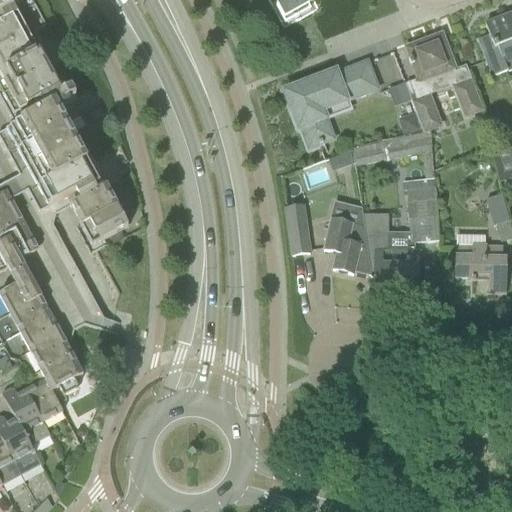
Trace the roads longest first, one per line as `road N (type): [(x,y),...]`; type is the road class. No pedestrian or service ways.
road 1 (secondary): [(226,419),(239,278),(231,186),(211,113),(150,0)]
road 2 (secondary): [(119,0),(183,140),(200,211),(209,313),(190,406)]
road 3 (residential): [(511,346),(351,337),(327,373)]
